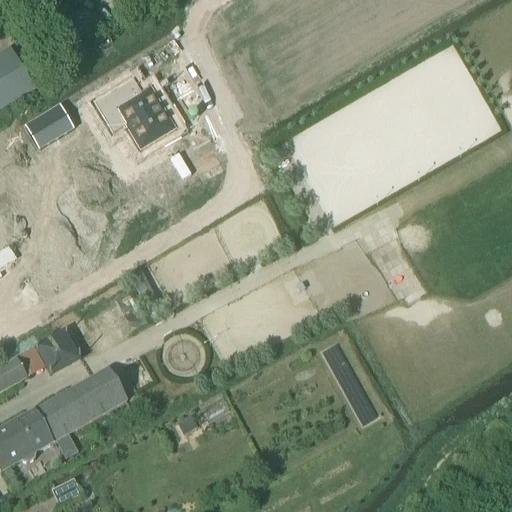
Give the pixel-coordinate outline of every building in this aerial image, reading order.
[(63,13),(42,26),(62,60),(84,48),(63,13)] [(9,50),(0,55),(0,112),(33,93),(9,50)] [(132,83),(93,106),(111,137),(125,129),(140,153),(174,133),(149,91),(141,97),(132,83)] [(59,108),(24,129),(38,152),(73,131),(59,108)] [(7,251),(0,254),(0,269),(13,262),(7,251)] [(158,305),(141,273),(128,279),(145,311),(158,305)] [(17,359),(0,368),(0,394),(28,378),(17,359)] [(107,370),(32,412),(51,446),(55,444),(64,461),(76,454),(67,437),(87,425),(126,404),(107,370)] [(221,401),(201,412),(207,423),(227,411),(221,401)] [(35,455),(51,446),(32,412),(0,430),(0,474),(20,463),(26,466),(34,461),(35,455)] [(183,437),(196,430),(190,419),(177,426),(183,437)] [(73,483),(50,494),(58,509),(80,497),(73,483)]
